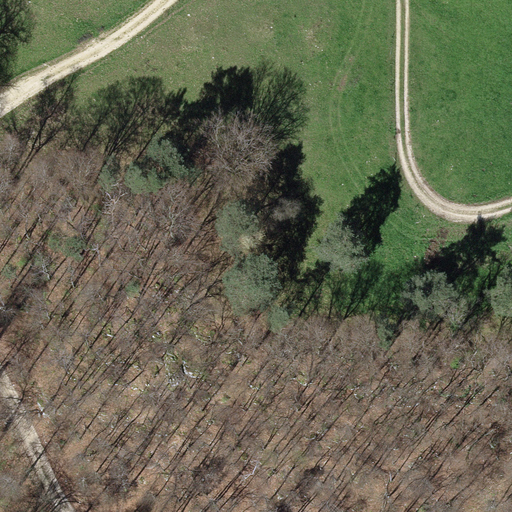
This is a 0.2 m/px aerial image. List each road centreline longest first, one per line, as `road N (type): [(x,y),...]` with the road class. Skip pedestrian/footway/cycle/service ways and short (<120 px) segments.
road 1 (track): [(511,202),(477,214),(435,215),(413,193),(401,164),(398,0)]
road 2 (track): [(169,0),(0,106)]
